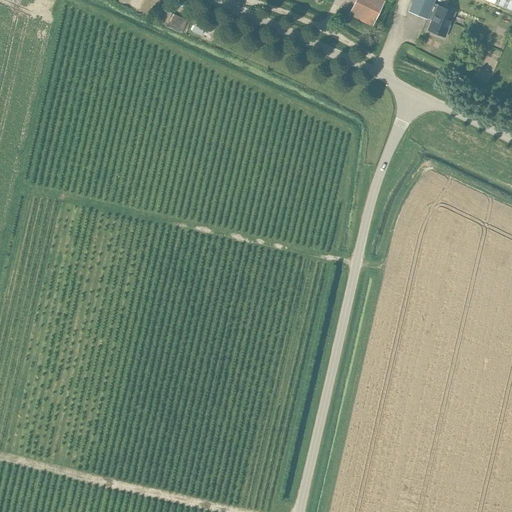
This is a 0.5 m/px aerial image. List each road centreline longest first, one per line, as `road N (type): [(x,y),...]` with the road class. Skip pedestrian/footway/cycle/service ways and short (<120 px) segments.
road 1 (unclassified): [(298,511),(369,204),(416,93)]
road 2 (track): [(10,186),(387,271)]
road 3 (track): [(0,458),(229,511)]
road 4 (unclassified): [(416,93),(211,0)]
